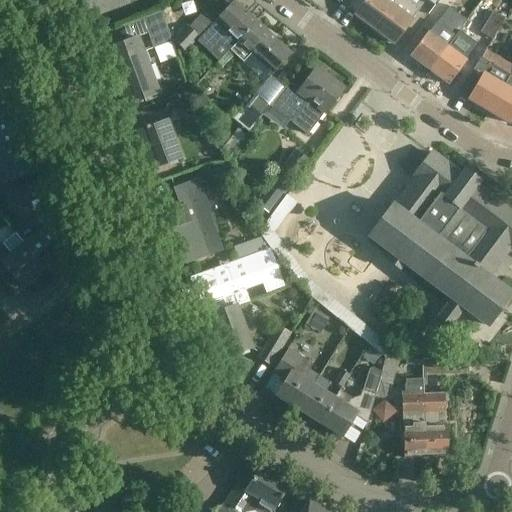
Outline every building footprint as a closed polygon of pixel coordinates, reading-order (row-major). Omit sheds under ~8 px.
[(84,0),(91,17),(126,4),(136,0),(132,0),(126,3),(125,0),(84,0)] [(367,0),(356,16),(363,21),(363,24),(373,32),(392,6),(391,5),(383,0),(367,0)] [(408,0),(394,0),(391,5),(392,6),(373,32),(382,39),(385,38),(394,44),(420,9),(408,0)] [(480,14),(491,0),(481,0),(474,9),(480,14)] [(200,37),(196,41),(218,61),(228,51),(256,21),(234,1),(215,21),(200,37)] [(429,71),(447,47),(446,46),(466,21),(449,8),(437,23),(436,23),(428,33),(410,57),(429,71)] [(172,43),(162,12),(143,19),(154,49),(172,43)] [(493,12),(480,32),(492,40),(505,19),(493,12)] [(256,21),(228,51),(250,71),(261,82),(270,72),(271,74),(290,54),(279,43),(256,21)] [(185,52),(199,36),(189,27),(187,25),(173,40),(185,52)] [(158,94),(137,38),(96,54),(102,69),(112,65),(128,106),(158,94)] [(447,47),(429,71),(448,85),(466,62),(447,47)] [(480,59),(466,80),(475,86),(467,100),(477,105),(476,108),(485,113),(486,111),(488,112),(504,86),(509,76),(480,59)] [(341,91),(315,71),(299,92),(288,84),(270,108),(307,136),(341,91)] [(504,86),(488,112),(509,124),(511,120),(511,77),(509,76),(504,86)] [(0,121),(18,115),(7,87),(0,89),(0,121)] [(269,107),(257,97),(243,115),(255,125),(269,107)] [(0,121),(0,152),(28,142),(18,115),(0,121)] [(145,127),(141,118),(121,126),(129,148),(142,144),(151,170),(180,159),(166,122),(148,128),(147,126),(145,127)] [(0,170),(3,169),(7,182),(15,179),(34,172),(39,170),(28,142),(0,152),(0,170)] [(276,181),(257,205),(270,215),(288,191),(310,162),(295,150),(272,179),(276,181)] [(511,214),(431,153),(414,176),(416,177),(394,207),(392,205),(368,237),(392,255),(387,262),(398,271),(404,264),(449,298),(435,317),(450,329),(465,310),(487,327),(511,296),(487,278),(510,248),(511,249),(511,214)] [(37,181),(37,180),(18,187),(24,202),(46,194),(40,180),(37,181)] [(210,215),(197,181),(174,190),(181,208),(159,216),(164,231),(173,228),(186,264),(221,251),(208,216),(210,215)] [(286,195),(258,233),(275,233),(297,203),(287,196),(286,195)] [(15,233),(40,264),(51,255),(55,260),(67,249),(47,225),(46,226),(37,215),(15,233)] [(0,278),(8,272),(21,288),(33,277),(30,273),(40,264),(15,233),(3,244),(0,246),(0,278)] [(268,250),(258,254),(188,279),(191,287),(180,291),(187,311),(201,306),(205,318),(234,307),(247,302),(242,289),(260,283),(264,294),(282,288),(268,250)] [(234,307),(205,318),(204,318),(212,338),(216,337),(224,359),(249,349),(234,307)] [(291,333),(275,324),(256,358),(271,367),(291,333)] [(301,355),(289,348),(273,373),(285,381),(275,396),(297,410),(319,376),(308,370),(312,363),(300,356),(301,355)] [(384,359),(381,372),(381,373),(374,396),(375,397),(384,399),(389,384),(392,385),(399,360),(384,359)] [(443,360),(420,360),(420,367),(421,377),(443,376),(443,360)] [(334,399),(333,398),(318,423),(341,438),(355,415),(367,423),(375,397),(374,396),(381,373),(381,372),(369,369),(363,391),(362,391),(360,396),(352,399),(339,391),(334,399)] [(297,410),(318,423),(333,398),(324,393),(330,383),(319,376),(297,410)] [(404,392),(400,393),(402,428),(404,457),(424,456),(422,396),(421,379),(403,380),(404,392)] [(436,395),(422,396),(424,456),(446,455),(444,426),(436,426),(435,413),(437,413),(445,412),(444,395),(436,395)] [(287,486),(258,468),(244,490),(235,484),(223,504),(210,511),(243,511),(247,507),(250,509),(256,508),(262,511),(277,511),(282,503),(278,501),(287,486)] [(73,511),(63,499),(47,511),(88,511),(83,505),(74,511),(73,511)] [(328,511),(329,511),(308,499),(300,511),(328,511)]
